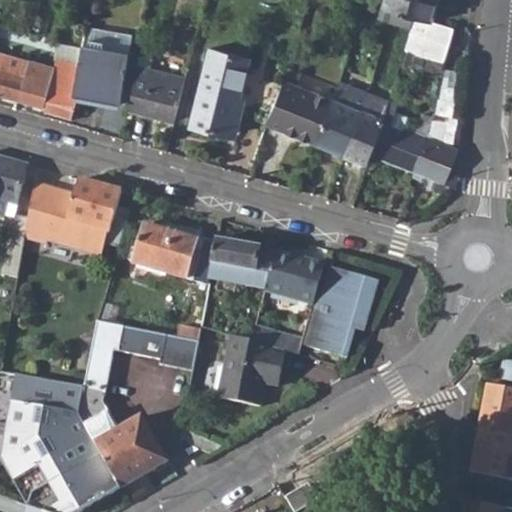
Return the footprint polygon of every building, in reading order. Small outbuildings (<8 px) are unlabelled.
[(417,16),(433,20),(437,0),(385,0),(384,6),(417,16)] [(407,49),(444,58),(453,26),(433,20),(417,16),(407,49)] [(89,25),(87,41),(103,44),(102,56),(110,57),(112,50),(128,53),(132,32),(89,25)] [(56,40),(51,60),(78,65),(82,45),(56,40)] [(82,41),(82,45),(78,65),(51,60),(50,67),(51,68),(41,106),(43,107),(70,115),(76,97),(120,104),(128,53),(112,50),(110,57),(102,56),(103,44),(87,41),(82,41)] [(0,93),(41,106),(51,68),(50,67),(2,54),(4,44),(0,42),(0,93)] [(192,124),(230,135),(250,58),(212,47),(192,124)] [(289,67),(268,123),(315,142),(332,98),(299,84),(303,72),(289,67)] [(129,110),(174,121),(182,90),(150,82),(150,80),(135,76),(129,110)] [(346,154),(362,109),(367,92),(338,82),(332,98),(315,142),(346,154)] [(362,109),(346,154),(368,162),(371,153),(385,118),(390,101),(367,92),(362,109)] [(429,128),(436,131),(439,118),(432,116),(429,128)] [(371,153),(414,170),(427,135),(385,118),(371,153)] [(414,170),(454,185),(457,177),(459,147),(427,135),(414,170)] [(0,215),(5,216),(9,201),(17,204),(28,164),(0,156),(0,215)] [(28,216),(24,238),(47,245),(48,242),(102,257),(123,192),(79,179),(74,198),(66,196),(67,191),(35,182),(28,216)] [(24,238),(28,216),(13,214),(2,277),(17,280),(24,238)] [(135,264),(186,279),(197,238),(146,224),(135,264)] [(276,251),(217,240),(209,280),(265,288),(276,251)] [(265,290),(313,305),(324,265),(276,251),(265,288),(265,290)] [(306,346),(346,358),(369,278),(329,267),(306,346)] [(79,414),(122,489),(167,462),(140,416),(118,428),(103,403),(113,349),(159,357),(158,363),(192,369),(198,340),(191,339),(177,336),(98,321),(84,386),(79,414)] [(177,336),(191,339),(193,330),(179,327),(177,336)] [(217,397),(258,406),(263,383),(276,386),(284,350),(230,334),(217,397)] [(0,376),(0,489),(12,481),(31,509),(39,511),(84,511),(122,489),(79,414),(84,386),(0,376)] [(482,427),(511,432),(511,387),(490,384),(482,427)] [(511,432),(482,427),(474,470),(511,477),(511,432)] [(178,438),(209,455),(210,455),(220,448),(186,429),(178,438)] [(287,499),(294,511),(299,511),(320,501),(311,484),(287,499)] [(465,511),(511,511),(511,508),(468,500),(465,511)]
